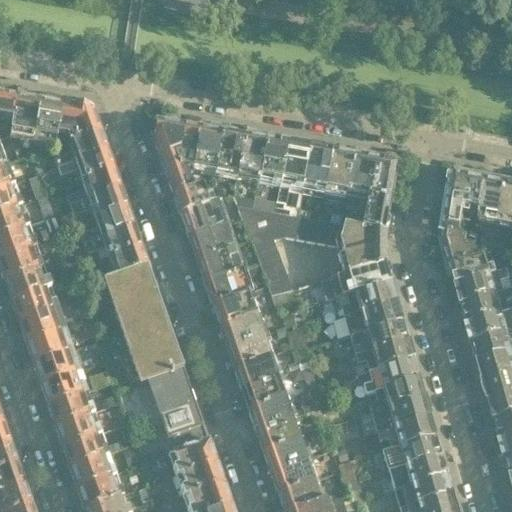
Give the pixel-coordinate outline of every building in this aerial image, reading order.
[(0,119),(10,121),(14,100),(0,97),(0,119)] [(30,142),(37,104),(36,100),(28,99),(25,102),(14,100),(10,121),(7,136),(8,138),(30,142)] [(40,105),(37,104),(30,142),(52,146),(55,135),(61,108),(51,107),(50,103),(42,101),(40,105)] [(92,114),(61,108),(55,135),(65,137),(66,143),(98,132),(92,114)] [(155,125),(149,132),(152,141),(154,141),(153,145),(158,158),(188,148),(195,150),(198,132),(155,125)] [(98,132),(66,143),(65,143),(68,153),(52,159),(55,169),(105,152),(98,132)] [(220,136),(199,133),(198,132),(195,150),(191,171),(212,175),(220,136)] [(242,141),(220,136),(212,175),(235,179),(242,141)] [(247,138),(242,141),(235,179),(235,180),(256,184),(264,144),(256,143),(253,139),(247,138)] [(265,145),(264,144),(256,184),(278,188),(286,148),(277,147),(275,143),(269,142),(265,145)] [(291,146),(286,148),(278,188),(289,190),(301,192),(308,152),(299,151),(297,147),(291,146)] [(195,182),(191,171),(195,150),(188,148),(158,158),(162,169),(160,172),(163,179),(166,180),(171,195),(189,188),(188,185),(195,182)] [(312,150),(308,152),(301,192),(322,196),(329,156),(321,154),(318,151),(312,150)] [(112,171),(105,152),(55,169),(56,171),(58,178),(75,173),(79,183),(112,171)] [(330,156),(329,156),(322,196),(343,200),(351,160),(343,158),(340,155),(334,154),(330,156)] [(352,160),(351,160),(343,200),(365,204),(366,198),(373,164),(364,162),(362,159),(356,157),(352,160)] [(382,165),(373,164),(366,198),(389,204),(395,168),(394,168),(391,164),(385,163),(382,165)] [(3,166),(0,166),(0,190),(13,186),(6,165),(3,166)] [(112,171),(79,183),(82,192),(65,198),(69,208),(118,190),(112,171)] [(450,191),(449,200),(475,205),(474,213),(481,214),(487,184),(484,183),(480,180),(475,180),(471,181),(453,178),(452,180),(450,182),(449,188),(450,191)] [(37,180),(27,184),(32,198),(43,195),(37,180)] [(487,184),(481,214),(480,225),(500,228),(507,185),(495,183),(494,185),(487,184)] [(511,186),(507,185),(500,228),(511,230),(511,186)] [(0,213),(20,207),(17,198),(13,186),(0,190),(0,213)] [(213,203),(209,194),(204,196),(200,186),(190,190),(189,188),(171,195),(173,203),(172,205),(174,212),(177,214),(178,215),(213,203)] [(118,190),(69,208),(71,217),(89,211),(92,222),(125,210),(118,190)] [(276,204),(274,216),(295,220),(301,192),(289,190),(286,205),(276,203),(276,204)] [(54,221),(48,206),(46,198),(36,202),(44,224),(44,223),(54,221)] [(231,198),(230,198),(235,209),(252,212),(253,202),(231,198)] [(385,222),(389,204),(366,198),(365,204),(359,231),(383,237),(383,234),(387,231),(388,225),(385,222)] [(253,202),(252,212),(274,216),(276,204),(254,200),(253,202)] [(470,223),(472,212),(474,213),(475,205),(449,200),(445,222),(443,226),(442,231),(443,235),(461,238),(464,222),(470,223)] [(213,203),(178,215),(186,238),(224,226),(215,202),(213,203)] [(59,203),(48,206),(54,221),(64,217),(59,203)] [(0,239),(28,229),(20,207),(0,213),(0,239)] [(252,212),(235,209),(239,221),(249,246),(258,269),(261,276),(267,291),(270,300),(283,296),(291,294),(272,245),(283,241),(334,250),(333,246),(338,228),(329,226),(317,224),(308,222),(295,220),(274,216),(252,212)] [(132,230),(125,210),(92,222),(95,231),(78,237),(79,238),(62,244),(66,254),(82,248),(132,230)] [(309,215),(308,222),(317,224),(318,216),(309,215)] [(331,216),(329,226),(338,228),(340,218),(331,216)] [(58,233),(54,221),(44,223),(49,236),(58,233)] [(224,226),(186,238),(195,265),(233,252),(224,226)] [(383,268),(383,237),(359,231),(338,228),(333,246),(334,250),(342,279),(383,268)] [(28,229),(0,239),(0,262),(35,250),(28,229)] [(139,250),(132,230),(82,248),(86,259),(102,253),(106,262),(139,250)] [(476,253),(478,241),(461,238),(443,235),(442,246),(444,253),(443,258),(445,266),(448,269),(478,260),(476,253)] [(35,250),(0,262),(0,276),(3,285),(43,271),(35,250)] [(139,250),(106,262),(109,271),(92,277),(96,287),(103,285),(146,269),(139,250)] [(233,252),(195,265),(203,288),(241,275),(233,252)] [(503,275),(500,266),(494,268),(491,258),(486,258),(478,260),(448,269),(452,282),(454,281),(456,289),(503,275)] [(389,287),(387,280),(390,277),(388,269),(383,268),(342,279),(320,286),(326,306),(337,303),(345,300),(389,287)] [(207,444),(146,269),(103,285),(139,388),(147,386),(172,457),(207,444)] [(249,298),(244,282),(261,276),(258,269),(241,275),(203,288),(211,311),(249,298)] [(43,271),(3,285),(10,306),(50,292),(43,271)] [(511,293),(511,287),(511,282),(508,274),(503,275),(456,289),(459,297),(457,300),(459,305),(462,307),(462,308),(505,295),(511,293)] [(389,287),(345,300),(337,303),(340,311),(342,320),(394,305),(392,298),(393,294),(392,289),(389,287)] [(57,311),(50,292),(10,306),(17,326),(57,311)] [(511,314),(508,304),(511,302),(511,293),(505,295),(462,308),(464,316),(463,319),(465,328),(511,314)] [(283,296),(270,300),(273,309),(285,306),(283,296)] [(249,298),(211,311),(219,332),(254,319),(250,307),(254,305),(251,297),(249,298)] [(394,305),(342,320),(345,329),(348,339),(356,337),(399,324),(401,321),(400,316),(396,314),(394,305)] [(62,324),(57,311),(17,326),(25,347),(65,333),(73,330),(70,321),(62,324)] [(511,313),(511,314),(465,328),(470,346),(511,333),(511,313)] [(293,317),(281,320),(285,331),(296,328),(293,317)] [(254,319),(219,332),(226,353),(266,338),(263,330),(258,331),(254,319)] [(399,324),(356,337),(348,339),(351,348),(354,358),(361,356),(407,342),(405,335),(402,334),(399,324)] [(90,327),(82,330),(86,341),(94,339),(90,327)] [(286,339),(285,337),(283,331),(273,335),(276,343),(286,339)] [(72,353),(65,333),(25,347),(32,367),(72,353)] [(511,333),(470,346),(473,355),(476,357),(479,366),(511,356),(511,333)] [(266,338),(226,353),(233,373),(269,360),(264,349),(269,347),(266,338)] [(413,361),(407,342),(361,356),(354,358),(355,365),(363,362),(367,375),(413,361)] [(72,353),(32,367),(39,388),(79,374),(72,353)] [(511,356),(479,366),(477,369),(479,375),(482,376),(484,384),(511,375),(511,356)] [(269,360),(233,373),(240,393),(280,379),(277,370),(272,372),(269,360)] [(416,383),(414,375),(415,371),(413,361),(367,375),(370,385),(362,388),(365,398),(373,396),(416,383)] [(296,365),(288,368),(291,376),(298,373),(296,365)] [(308,395),(317,391),(309,370),(300,374),(308,395)] [(291,376),(288,377),(291,383),(295,385),(302,383),(298,373),(291,376)] [(107,378),(83,386),(79,374),(39,388),(46,409),(86,395),(110,386),(107,378)] [(511,397),(511,375),(484,384),(482,385),(487,405),(490,404),(511,397)] [(280,379),(240,393),(248,415),(283,403),(279,390),(283,388),(280,379)] [(416,383),(373,396),(376,405),(368,408),(370,417),(378,414),(421,401),(419,394),(421,391),(419,386),(416,383)] [(317,391),(308,395),(314,413),(323,409),(317,391)] [(86,395),(46,409),(54,429),(93,415),(86,395)] [(511,417),(511,397),(490,404),(492,412),(490,415),(492,421),(495,422),(511,417)] [(421,401),(378,414),(383,428),(374,430),(376,437),(427,422),(430,421),(424,401),(421,401)] [(283,403),(248,415),(255,436),(295,421),(292,413),(288,414),(283,403)] [(311,405),(301,409),(304,417),(314,414),(311,405)] [(365,409),(349,414),(352,422),(359,420),(368,418),(365,409)] [(93,415),(54,429),(61,450),(101,436),(93,415)] [(511,417),(495,422),(498,431),(496,435),(498,443),(511,438),(511,417)] [(295,421),(255,436),(262,457),(298,444),(294,432),(298,430),(295,421)] [(427,422),(376,437),(378,444),(387,442),(390,452),(433,439),(434,437),(433,431),(430,430),(427,422)] [(2,427),(0,428),(0,449),(9,447),(2,427)] [(332,429),(323,432),(329,449),(337,447),(332,429)] [(101,436),(61,450),(68,471),(108,457),(101,436)] [(511,438),(498,443),(504,462),(511,459),(511,438)] [(433,439),(390,452),(383,454),(385,463),(393,461),(396,471),(440,458),(438,451),(435,449),(432,440),(433,439)] [(207,444),(172,457),(166,459),(173,480),(215,465),(207,444)] [(298,444),(262,457),(269,477),(309,462),(306,454),(302,456),(298,444)] [(0,472),(16,467),(9,447),(0,449),(0,472)] [(344,452),(333,456),(336,466),(347,463),(344,452)] [(108,457),(68,471),(76,493),(116,478),(108,457)] [(440,458),(396,471),(399,481),(391,483),(394,493),(401,490),(446,477),(440,458)] [(309,462),(269,477),(277,498),(312,486),(308,473),(312,471),(309,462)] [(215,465),(173,480),(180,501),(222,486),(215,465)] [(348,465),(337,468),(342,487),(353,484),(354,484),(348,465)] [(0,495),(23,487),(16,467),(0,472),(0,495)] [(159,484),(172,480),(169,472),(156,476),(159,484)] [(446,477),(401,490),(404,500),(397,502),(399,511),(449,497),(447,490),(449,487),(446,477)] [(116,478),(76,493),(82,511),(86,511),(123,499),(116,478)] [(353,484),(342,487),(348,506),(359,503),(353,484)] [(222,486),(180,501),(184,511),(214,511),(229,507),(222,486)] [(312,486),(277,498),(281,511),(302,511),(324,504),(321,495),(316,497),(312,486)] [(23,487),(0,495),(0,511),(15,511),(30,508),(23,487)] [(152,502),(148,490),(138,494),(142,506),(152,502)] [(152,497),(156,509),(167,505),(163,493),(152,497)] [(449,497),(399,511),(453,511),(452,509),(454,506),(453,500),(449,499),(449,497)] [(127,511),(123,499),(86,511),(127,511)] [(328,503),(324,504),(302,511),(343,511),(340,500),(328,504),(328,503)]
